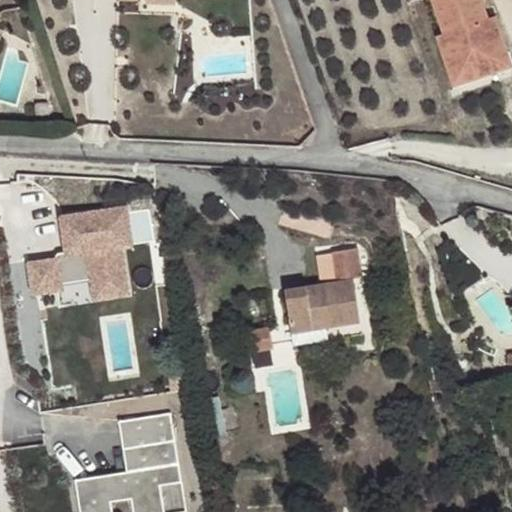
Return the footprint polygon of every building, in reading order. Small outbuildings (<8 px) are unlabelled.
[(432,0),(443,36),(448,49),(448,50),(460,46),(469,70),(507,57),(494,18),(486,20),(479,0),(432,0)] [(448,49),(443,36),(437,38),(452,89),(511,68),(507,57),(469,70),(460,46),(448,50),(448,49)] [(129,211),(68,220),(75,260),(35,266),(40,294),(70,290),(68,275),(96,271),(100,298),(133,293),(126,245),(134,244),(129,211)] [(290,293),(300,337),(336,330),(367,323),(354,259),(332,264),(337,284),(290,293)] [(137,311),(104,313),(108,377),(141,374),(137,311)] [(254,348),(273,345),(269,325),(250,328),(254,348)] [(336,330),(300,337),(302,350),(339,342),(336,330)] [(176,413),(124,421),(132,472),(84,479),(89,511),(170,511),(191,509),(176,413)]
